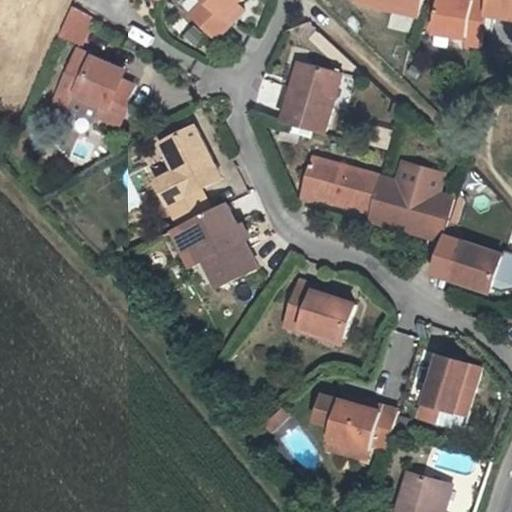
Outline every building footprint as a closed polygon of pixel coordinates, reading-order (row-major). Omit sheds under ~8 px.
[(218,38),(231,26),(225,20),(238,5),(243,0),(203,0),(206,2),(195,15),(218,38)] [(357,0),(417,18),(421,0),(357,0)] [(479,51),(484,19),(486,6),(450,0),(437,0),(431,37),(463,41),(462,48),(479,51)] [(511,0),(486,0),(486,6),(484,19),(511,23),(511,0)] [(245,11),(238,5),(225,20),(231,26),(245,11)] [(66,20),(87,30),(92,17),(72,6),(66,20)] [(99,116),(118,126),(135,88),(117,79),(110,76),(114,67),(78,49),(62,86),(104,105),(99,116)] [(308,64),(299,89),(296,88),(286,123),(328,134),(344,75),(308,64)] [(114,67),(110,76),(117,79),(121,70),(114,67)] [(104,105),(62,86),(57,96),(99,116),(104,105)] [(157,180),(169,203),(171,201),(182,223),(211,208),(200,186),(218,177),(191,126),(160,143),(163,148),(174,171),(157,180)] [(163,148),(152,154),(163,176),(174,171),(163,148)] [(323,190),(373,204),(383,169),(317,152),(307,190),(322,194),(323,190)] [(409,218),(445,229),(446,225),(447,220),(457,187),(439,182),(384,165),(383,169),(373,204),(372,208),(409,218)] [(182,223),(196,252),(207,276),(213,273),(219,286),(257,268),(246,246),(251,243),(242,224),(237,226),(224,201),(211,208),(182,223)] [(182,223),(167,231),(181,258),(196,252),(182,223)] [(504,242),(446,225),(445,229),(437,252),(453,257),(472,262),(469,271),(494,279),(504,242)] [(451,266),(469,271),(472,262),(453,257),(451,266)] [(339,338),(350,305),(332,300),(313,294),(314,287),(299,282),(284,325),(299,331),(300,325),(339,338)] [(314,287),(313,294),(332,300),(334,294),(314,287)] [(299,331),(338,343),(339,338),(300,325),(299,331)] [(462,416),(476,366),(436,353),(421,404),(462,416)] [(369,441),(385,446),(390,428),(396,406),(380,401),(378,407),(337,394),(318,388),(310,412),(330,418),(326,434),(368,447),(369,441)] [(462,416),(421,404),(418,416),(459,428),(462,416)] [(368,447),(326,434),(324,442),(366,457),(368,447)] [(433,511),(442,481),(404,470),(391,511),(433,511)]
